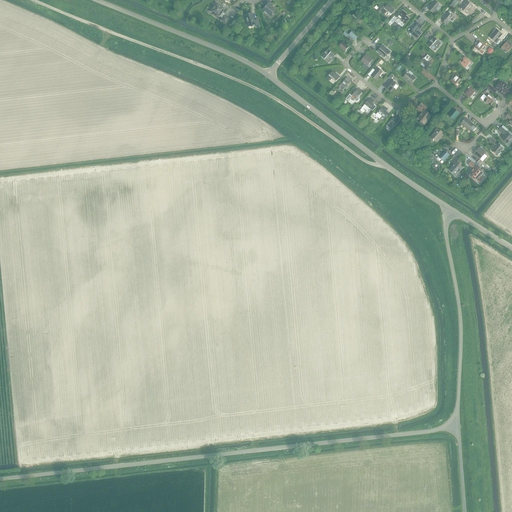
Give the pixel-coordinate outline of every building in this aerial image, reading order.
[(267,14),(269,16),(275,10),(271,6),(273,4),(268,0),(267,0),(264,4),(265,5),(262,9),(264,11),(264,12),(266,14),(267,14)] [(429,10),(434,14),(437,10),(436,9),(439,5),(434,1),(429,7),(431,8),(429,10)] [(461,9),(467,13),(472,7),(470,6),(471,4),(467,1),(464,4),(465,5),(461,9)] [(225,24),(229,19),(221,14),(225,8),(215,2),(209,11),(219,17),(219,16),(222,18),(220,20),(225,24)] [(391,15),(395,11),(388,5),(385,7),(385,6),(380,7),(377,11),(379,13),(381,11),(385,15),(388,12),(391,15)] [(404,25),(409,19),(405,15),(407,14),(403,11),(397,18),(394,16),(390,21),(393,23),(394,21),(398,24),(400,21),(404,25)] [(443,21),(447,25),(450,21),(449,20),(453,16),(447,12),(442,18),(444,19),(443,21)] [(258,19),(254,20),(251,13),(244,15),(248,27),(255,24),(256,27),(260,25),(258,19)] [(350,18),(357,24),(362,19),(355,13),(350,18)] [(421,34),(419,32),(418,31),(419,29),(419,30),(422,27),(416,22),(415,24),(415,23),(413,22),(413,21),(409,26),(409,27),(409,26),(411,28),(409,31),(414,36),(415,35),(418,37),(421,34)] [(489,37),(496,42),(502,34),(496,29),(489,37)] [(354,40),(359,35),(353,30),(349,34),(345,31),(343,34),(347,37),(348,35),(354,40)] [(430,47),(434,51),(441,44),(436,40),(437,40),(434,37),(430,41),(433,44),(430,47)] [(474,47),(482,54),(484,51),(483,51),(486,47),(478,40),(476,42),(478,43),(474,47)] [(339,46),(345,51),(349,46),(343,41),(339,46)] [(506,50),(508,52),(511,47),(511,44),(507,41),(500,49),(504,52),(506,50)] [(386,57),(390,52),(384,47),(383,48),(381,47),(377,51),(381,54),(382,54),(386,57)] [(325,59),(329,62),(335,55),(331,52),(332,51),(328,48),(325,53),(328,55),(325,59)] [(361,61),(367,66),(373,60),(366,54),(361,61)] [(426,54),(418,64),(425,69),(426,67),(428,68),(432,63),(430,62),(432,59),(426,54)] [(467,66),(469,67),(472,63),(464,57),(462,59),(464,60),(460,64),(466,68),(467,66)] [(373,77),(377,80),(380,77),(379,76),(382,72),(377,68),(372,74),(374,75),(373,77)] [(336,81),(340,77),(332,71),(329,75),(328,75),(326,78),(330,81),(332,78),(336,81)] [(412,75),(412,76),(407,72),(403,78),(409,83),(411,81),(412,82),(416,78),(412,75)] [(450,81),(458,87),(460,85),(459,84),(462,80),(454,74),(452,76),(454,77),(450,81)] [(349,88),(347,86),(351,80),(348,77),(341,84),(340,86),(338,84),(336,86),(338,88),(339,87),(343,90),(344,89),(346,91),(349,88)] [(386,88),(391,92),(393,89),(393,88),(396,83),(391,79),(386,85),(388,87),(386,88)] [(496,88),(505,96),(510,89),(501,81),(496,88)] [(472,95),(474,97),(477,93),(469,86),(467,88),(469,89),(465,93),(470,98),(472,95)] [(360,99),(357,97),(362,91),(358,88),(352,96),(350,94),(346,99),(348,101),(350,98),(354,101),(355,100),(357,102),(360,99)] [(484,100),(490,106),(493,102),(491,100),(493,98),(489,95),(484,100)] [(370,109),(373,111),(376,106),(373,103),(374,101),(370,98),(362,108),(367,112),(370,109)] [(425,111),(428,107),(422,102),(416,109),(422,114),(417,119),(420,121),(419,123),(423,126),(424,124),(424,125),(431,116),(425,111)] [(381,116),(385,119),(389,113),(386,111),(387,109),(383,106),(375,116),(379,119),(381,116)] [(448,115),(454,119),(459,114),(453,109),(448,115)] [(387,126),(390,129),(399,119),(395,116),(387,126)] [(461,123),(472,132),(476,127),(466,118),(461,123)] [(511,136),(508,132),(507,132),(501,127),(499,130),(505,136),(502,139),(507,143),(511,137),(511,136)] [(441,136),(442,137),(444,134),(437,128),(435,131),(436,132),(431,138),(436,142),(441,136)] [(498,144),(491,139),(489,142),(495,147),(492,150),(498,155),(503,148),(498,144)] [(473,154),(480,159),(485,153),(479,148),(473,154)] [(438,156),(444,162),(450,155),(444,150),(438,156)] [(449,170),(455,176),(463,168),(459,164),(461,161),(456,158),(452,162),(454,164),(449,170)] [(476,166),(471,161),(468,165),(474,169),(469,174),(476,180),(483,172),(476,166)]
